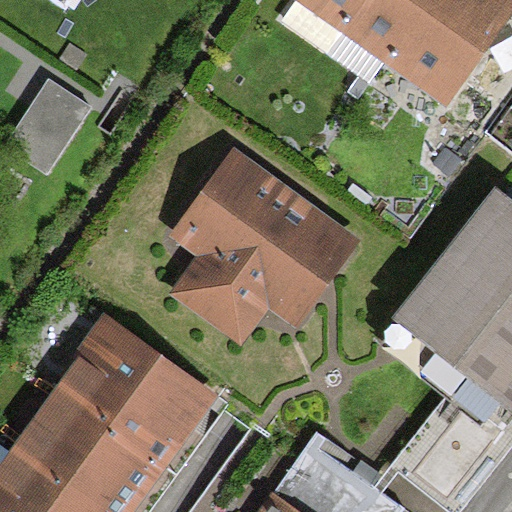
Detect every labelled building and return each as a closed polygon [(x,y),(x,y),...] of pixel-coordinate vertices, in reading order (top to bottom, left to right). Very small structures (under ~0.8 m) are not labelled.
[(48,0),(72,15),(81,0),(48,0)] [(511,0),(296,0),(448,106),(511,17),(511,0)] [(72,45),(62,59),(77,69),(86,55),(72,45)] [(92,113),(46,84),(1,153),(48,183),(92,113)] [(354,244),(231,156),(173,236),(201,256),(173,295),(238,342),(262,310),(291,331),(354,244)] [(511,407),(511,191),(503,185),(381,338),(495,429),(511,407)] [(58,389),(164,463),(210,398),(104,324),(58,389)] [(58,389),(13,454),(95,511),(129,511),(164,463),(58,389)] [(95,511),(13,454),(0,472),(0,511),(95,511)] [(298,511),(274,495),(261,511),(298,511)]
